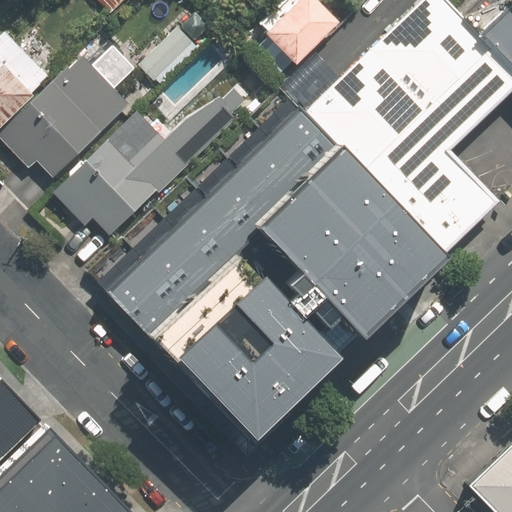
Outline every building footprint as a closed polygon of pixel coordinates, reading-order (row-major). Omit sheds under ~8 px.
[(286,0),(265,22),(273,30),(237,66),(263,92),(300,55),(304,59),(345,18),(329,0),(286,0)] [(424,0),(312,106),(367,162),(497,44),(468,12),(456,0),(424,0)] [(511,0),(480,0),(468,12),(497,44),(511,60),(511,0)] [(200,48),(177,25),(140,63),(163,85),(200,48)] [(51,72),(12,29),(0,40),(0,129),(42,91),(37,85),(51,72)] [(119,40),(96,62),(88,53),(1,137),(30,168),(39,160),(54,176),(133,100),(119,86),(142,65),(140,63),(119,40)] [(511,102),(511,60),(497,44),(367,162),(447,255),(511,195),(465,147),(511,102)] [(293,109),(107,285),(253,439),(440,262),(293,109)] [(188,158),(141,110),(60,190),(90,221),(95,217),(111,234),(188,158)] [(0,511),(132,511),(14,388),(0,401),(0,511)] [(496,511),(511,511),(511,436),(466,480),(496,511)]
